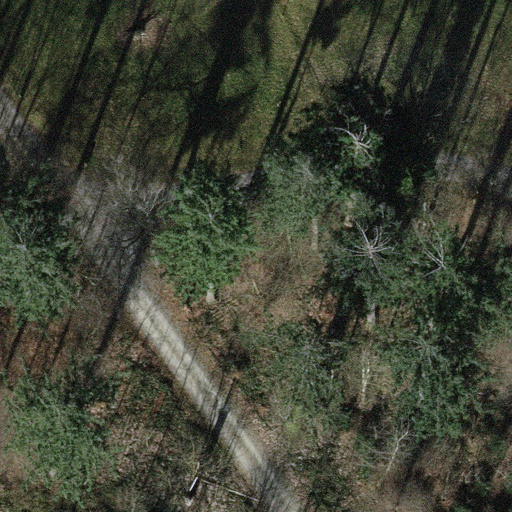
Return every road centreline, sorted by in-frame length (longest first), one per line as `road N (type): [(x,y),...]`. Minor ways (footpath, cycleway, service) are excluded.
road 1 (track): [(0,73),(99,206),(287,511)]
road 2 (track): [(511,181),(417,168),(99,206)]
